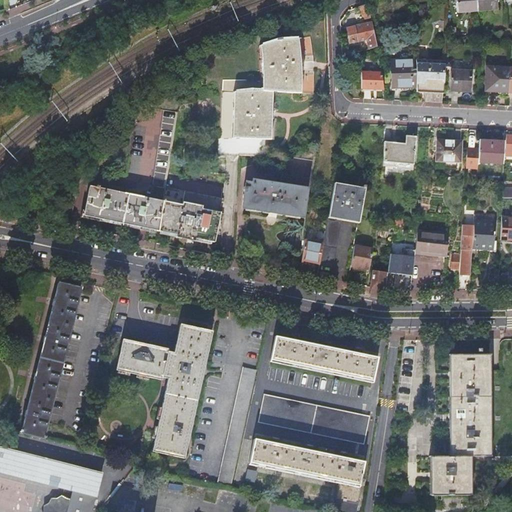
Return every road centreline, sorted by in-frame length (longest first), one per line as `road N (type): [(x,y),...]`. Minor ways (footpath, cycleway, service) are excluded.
road 1 (secondary): [(0,236),(356,312),(511,310)]
road 2 (residential): [(358,108),(511,116)]
road 3 (residential): [(358,108),(336,90),(333,24),(354,0)]
